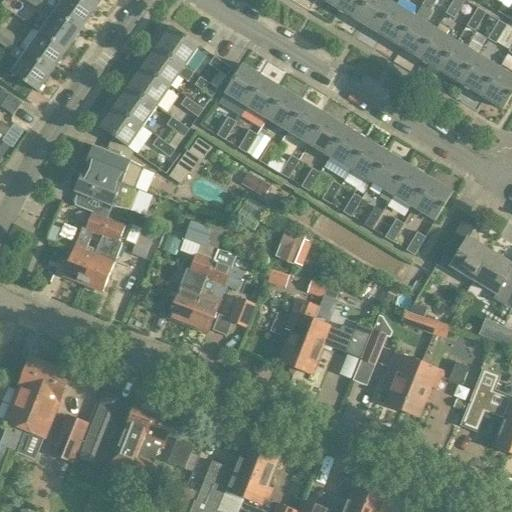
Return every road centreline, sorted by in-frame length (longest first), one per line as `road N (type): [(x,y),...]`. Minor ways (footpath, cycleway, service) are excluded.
road 1 (residential): [(511,505),(0,300)]
road 2 (residential): [(511,178),(490,177),(199,0)]
road 3 (residential): [(0,226),(32,162),(152,0)]
